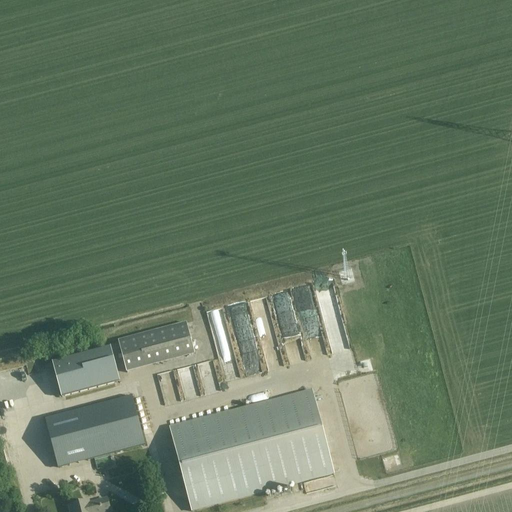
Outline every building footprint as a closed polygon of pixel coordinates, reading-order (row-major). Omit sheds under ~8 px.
[(266,370),(280,367),(264,299),(250,302),(266,370)] [(243,376),(258,373),(241,302),(226,305),(243,376)] [(289,364),(302,361),(287,305),(275,308),(289,364)] [(218,309),(204,312),(215,361),(229,358),(218,309)] [(186,323),(119,341),(127,373),(195,355),(186,323)] [(316,333),(305,337),(312,358),(324,354),(316,333)] [(109,349),(53,364),(62,397),(117,382),(109,349)] [(204,395),(218,391),(209,361),(194,365),(204,395)] [(234,365),(219,368),(222,382),(237,379),(234,365)] [(188,366),(175,370),(185,401),(198,396),(188,366)] [(156,374),(164,405),(178,402),(169,371),(156,374)] [(183,475),(192,511),(193,511),(334,475),(312,391),(171,428),(181,466),(179,467),(178,470),(179,472),(181,474),(183,475)] [(47,421),(59,467),(144,445),(132,398),(47,421)] [(89,502),(70,507),(71,511),(110,511),(107,499),(90,504),(89,502)]
